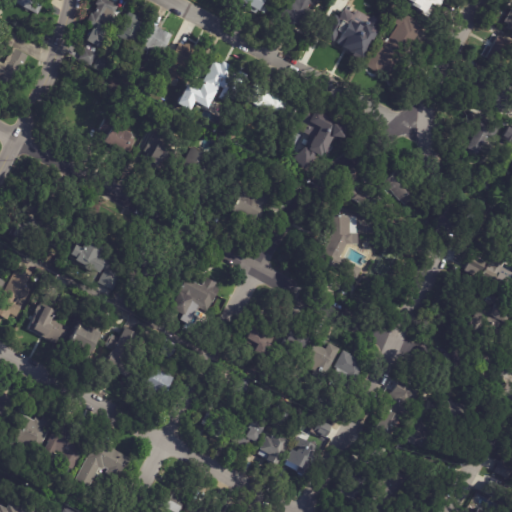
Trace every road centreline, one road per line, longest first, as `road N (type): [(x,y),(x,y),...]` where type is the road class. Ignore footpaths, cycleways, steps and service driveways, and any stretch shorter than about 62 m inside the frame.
road 1 (residential): [(302,511),(439,268),(450,210),(438,154),(415,125),(479,0)]
road 2 (residential): [(511,368),(396,342),(0,130)]
road 3 (residential): [(124,511),(296,212),(335,173),(415,125)]
road 4 (residential): [(300,511),(0,349)]
road 5 (residential): [(415,125),(174,0)]
road 6 (tertiary): [(0,170),(60,48),(70,0)]
road 7 (residential): [(453,511),(511,396)]
